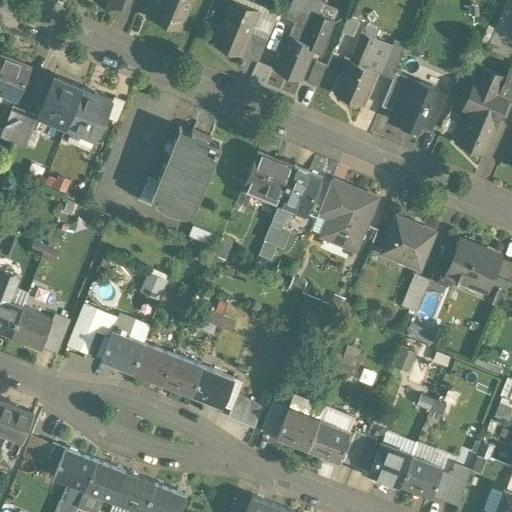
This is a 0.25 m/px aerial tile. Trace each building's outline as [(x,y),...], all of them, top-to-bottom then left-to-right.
[(159,0),(157,0),(151,0),(145,16),(178,29),(191,0),(159,0)] [(248,1),(246,0),(232,0),(228,10),(242,16),(248,1)] [(303,3),(296,0),(291,0),(285,16),(294,20),(288,35),(287,35),(273,68),(299,79),(313,48),(319,50),(331,21),(300,8),(303,3)] [(511,0),(502,0),(483,47),(506,57),(511,43),(511,0)] [(227,10),(213,43),(239,54),(253,21),(242,16),(228,10),(227,10)] [(392,40),(378,73),(390,78),(392,72),(404,45),(392,40)] [(369,50),(356,44),(349,60),(362,66),(369,50)] [(30,67),(0,54),(0,92),(17,100),(30,67)] [(349,60),(348,60),(334,93),(361,104),(375,71),(349,60)] [(313,62),(305,82),(316,86),(325,67),(313,62)] [(480,66),(463,106),(469,109),(455,142),(482,153),(496,120),(494,119),(505,94),(496,91),(503,75),(480,66)] [(511,68),(506,66),(503,75),(496,91),(505,94),(511,97),(511,68)] [(390,78),(378,106),(392,112),(406,78),(392,72),(390,78)] [(82,88),(52,76),(36,115),(66,127),(82,88)] [(441,93),(406,78),(392,112),(402,116),(399,122),(414,129),(416,122),(426,127),(441,93)] [(111,101),(82,88),(66,127),(95,139),(111,101)] [(12,109),(0,136),(12,141),(23,113),(12,109)] [(178,127),(152,193),(155,194),(187,207),(192,209),(218,143),(178,127)] [(276,160),(267,156),(268,155),(267,155),(257,151),(256,150),(240,188),(278,203),(293,166),(277,159),(276,160)] [(293,166),(278,203),(287,207),(304,214),(319,176),(318,177),(309,173),(310,172),(293,166)] [(331,180),(317,213),(328,217),(342,185),(331,180)] [(376,199),(342,185),(328,217),(321,236),(355,250),(376,199)] [(187,207),(155,194),(153,199),(158,204),(163,207),(168,209),(172,211),(180,213),(184,213),(187,207)] [(287,207),(278,203),(272,217),(281,221),(287,207)] [(436,228),(397,211),(381,247),(421,264),(436,228)] [(46,246),(34,241),(30,250),(43,255),(46,246)] [(497,258),(459,242),(445,276),(483,292),(497,260),(497,258)] [(59,251),(46,246),(43,255),(55,260),(59,251)] [(511,269),(511,266),(497,260),(487,283),(504,290),(511,269)] [(16,280),(0,273),(0,329),(10,333),(22,306),(8,300),(16,280)] [(147,273),(139,293),(159,302),(163,293),(168,280),(147,273)] [(412,278),(401,307),(414,312),(426,284),(412,278)] [(175,298),(163,293),(159,302),(171,307),(175,298)] [(52,318),(22,306),(10,333),(41,346),(52,318)] [(223,317),(210,312),(206,321),(219,326),(223,317)] [(234,322),(223,317),(219,326),(231,331),(234,322)] [(143,341),(112,329),(101,357),(131,369),(143,341)] [(105,334),(94,330),(85,351),(96,356),(105,334)] [(173,353),(143,341),(131,369),(161,381),(173,353)] [(202,365),(173,353),(161,381),(191,393),(202,365)] [(339,362),(328,357),(324,367),(335,371),(339,362)] [(352,367),(339,362),(335,371),(348,376),(352,367)] [(233,377),(202,365),(191,393),(222,405),(233,377)] [(303,412),(308,402),(291,393),(286,404),(303,412)] [(432,400),(419,395),(415,404),(428,409),(432,400)] [(32,413),(0,399),(0,432),(5,434),(0,446),(0,459),(11,465),(32,413)] [(444,405),(432,400),(428,409),(440,414),(444,405)] [(315,420),(286,408),(275,437),(304,448),(315,420)] [(346,432),(315,420),(304,448),(336,460),(346,432)] [(364,435),(352,430),(340,462),(352,467),(364,435)] [(51,444),(30,435),(21,456),(43,464),(51,444)] [(364,435),(352,467),(362,471),(375,439),(364,435)] [(491,448),(481,444),(477,455),(486,459),(491,448)] [(409,457),(379,445),(368,473),(398,485),(409,457)] [(95,460),(65,448),(54,476),(84,488),(95,460)] [(477,455),(471,468),(481,472),(486,459),(477,455)] [(440,468),(409,457),(398,485),(428,497),(440,468)] [(125,471),(95,460),(84,488),(77,503),(94,509),(100,494),(113,500),(125,471)] [(155,483),(125,471),(113,500),(144,511),(155,483)] [(177,511),(185,495),(155,483),(144,511),(145,511),(177,511)] [(511,511),(511,494),(505,492),(503,491),(495,511),(511,511)] [(279,511),(281,508),(252,496),(245,511),(279,511)]
